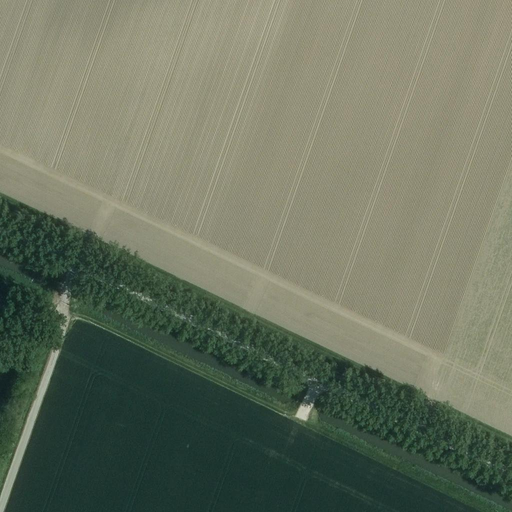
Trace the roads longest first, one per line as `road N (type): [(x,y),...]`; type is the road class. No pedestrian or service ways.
road 1 (unclassified): [(511,473),(0,227)]
road 2 (track): [(511,443),(0,199)]
road 3 (track): [(0,275),(487,511)]
